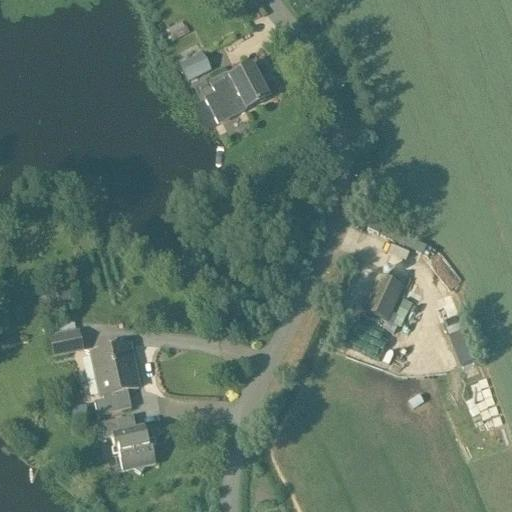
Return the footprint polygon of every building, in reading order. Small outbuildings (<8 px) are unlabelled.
[(201,56),(179,67),(187,84),(210,73),(201,56)] [(227,123),(245,113),(245,111),(267,99),(250,66),(229,78),(227,74),(208,84),(227,123)] [(403,288),(376,276),(359,312),(386,325),(403,288)] [(402,301),(396,313),(404,317),(407,318),(413,306),(402,301)] [(403,321),(395,317),(391,326),(399,330),(403,321)] [(78,333),(47,339),(52,361),(83,354),(78,333)] [(107,345),(103,352),(89,355),(99,398),(101,398),(102,402),(92,404),(95,418),(130,410),(126,392),(137,390),(133,372),(130,373),(125,348),(115,350),(107,345)] [(103,441),(109,439),(112,451),(115,450),(121,474),(131,471),(138,476),(143,469),(154,466),(150,449),(146,450),(145,444),(154,442),(159,434),(152,429),(142,431),(142,430),(134,431),(131,418),(99,425),(103,441)]
